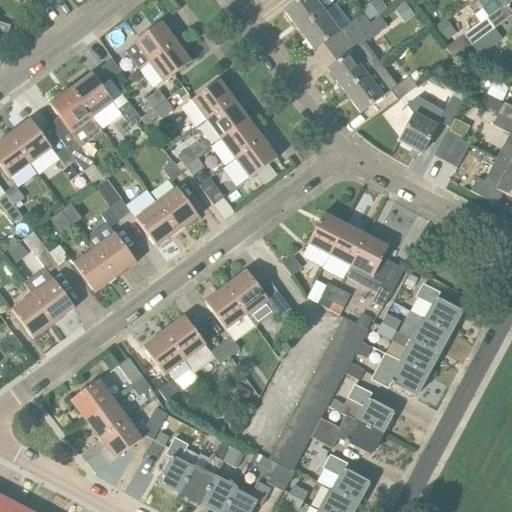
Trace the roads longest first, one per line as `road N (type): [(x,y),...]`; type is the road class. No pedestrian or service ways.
road 1 (residential): [(0,421),(350,154)]
road 2 (residential): [(399,511),(511,313)]
road 3 (residential): [(350,154),(228,0)]
road 4 (residential): [(511,250),(372,176),(350,154)]
road 5 (residential): [(127,511),(0,440)]
road 6 (residential): [(0,85),(118,0)]
